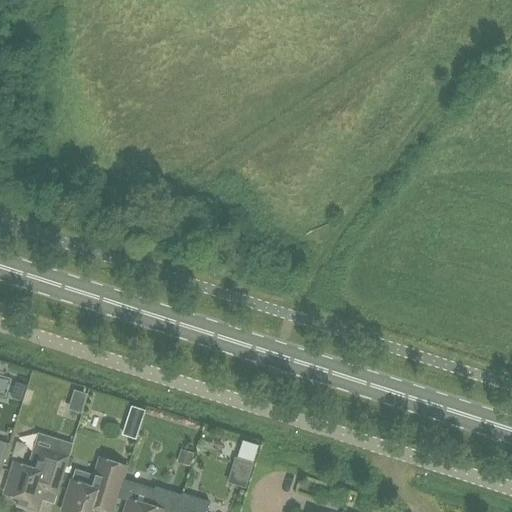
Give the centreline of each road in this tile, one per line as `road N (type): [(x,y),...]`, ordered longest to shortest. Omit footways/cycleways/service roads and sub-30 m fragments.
road 1 (primary): [(511,426),(0,264)]
road 2 (track): [(511,17),(376,184),(285,319)]
